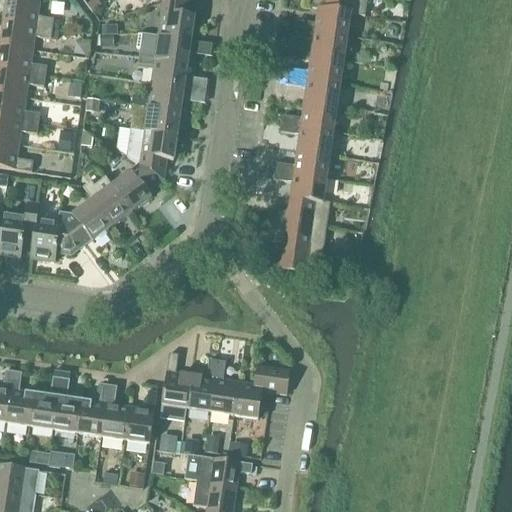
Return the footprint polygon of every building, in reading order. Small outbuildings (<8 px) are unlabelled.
[(41,4),(11,0),(6,0),(4,24),(53,31),(54,21),(38,19),(41,4)] [(157,38),(191,43),(195,18),(188,17),(190,0),(180,0),(162,5),(157,38)] [(312,10),(318,11),(351,16),(365,18),(367,0),(324,0),(323,1),(314,0),(312,10)] [(318,11),(315,25),(297,23),(296,32),(348,39),(351,16),(318,11)] [(0,48),(34,53),(36,39),(51,41),(53,31),(4,24),(0,48)] [(348,39),(296,32),(295,39),(313,42),(311,58),(344,63),(348,39)] [(139,59),(188,66),(191,43),(157,38),(142,35),(142,36),(138,35),(136,49),(140,49),(139,59)] [(0,48),(0,71),(46,79),(47,68),(32,66),(34,53),(0,48)] [(344,63),(311,58),(309,73),(290,70),(289,79),(341,86),(344,63)] [(151,85),(184,90),(188,66),(139,59),(137,69),(153,72),(151,85)] [(0,96),(27,100),(29,87),(44,89),(46,79),(0,71),(0,96)] [(306,89),(304,105),(337,110),(341,86),(289,79),(288,87),(306,89)] [(132,107),(181,114),(184,90),(151,85),(149,99),(133,97),(132,107)] [(0,120),(39,126),(40,116),(25,114),(27,100),(0,96),(0,120)] [(304,105),(302,120),(283,118),(282,125),(334,133),(337,110),(304,105)] [(128,130),(177,138),(181,114),(132,107),(128,130)] [(0,145),(20,148),(22,134),(37,136),(39,126),(0,120),(0,145)] [(334,133),(282,125),(281,134),(299,137),(297,151),(331,156),(334,133)] [(177,138),(128,130),(125,156),(139,166),(164,182),(167,161),(174,162),(177,138)] [(20,148),(0,145),(0,169),(32,175),(33,163),(18,161),(20,148)] [(331,156),(297,151),(295,168),(276,165),(275,172),(327,180),(331,156)] [(112,186),(132,214),(152,199),(148,194),(164,182),(139,166),(112,186)] [(292,184),(290,199),(324,204),(327,180),(275,172),(274,182),(292,184)] [(0,188),(7,190),(9,178),(0,176),(0,188)] [(106,180),(95,188),(91,183),(83,189),(92,201),(112,229),(132,214),(112,186),(111,187),(106,180)] [(288,211),(284,214),(275,213),(274,221),(327,229),(330,205),(324,204),(290,199),(288,211)] [(59,215),(58,222),(62,222),(62,224),(63,224),(82,249),(91,242),(92,244),(112,229),(92,201),(72,216),(59,215)] [(36,232),(38,219),(40,206),(28,205),(26,219),(3,215),(0,236),(0,256),(21,259),(25,231),(35,232),(36,232)] [(35,232),(31,261),(55,264),(56,255),(71,257),(82,249),(63,224),(62,224),(62,222),(58,222),(38,219),(36,232),(35,232)] [(283,247),(323,253),(327,229),(274,221),(273,231),(281,232),(285,237),(283,247)] [(320,278),(322,259),(323,253),(283,247),(281,258),(277,261),(268,260),(267,270),(320,278)] [(169,356),(162,407),(160,419),(184,423),(190,378),(176,376),(178,357),(169,356)] [(190,378),(184,423),(185,423),(186,411),(211,414),(218,363),(210,362),(207,380),(190,378)] [(218,363),(211,414),(234,418),(238,385),(223,383),(226,364),(218,363)] [(263,393),(287,397),(290,373),(257,368),(254,387),(238,385),(234,418),(258,422),(263,393)] [(0,424),(6,425),(13,374),(6,373),(3,391),(0,390),(0,424)] [(35,396),(30,429),(54,432),(62,374),(54,373),(53,379),(50,398),(35,396)] [(13,374),(6,425),(30,429),(35,396),(19,394),(22,375),(13,374)] [(62,374),(54,432),(78,436),(83,403),(67,401),(70,382),(71,375),(62,374)] [(101,439),(109,387),(101,386),(98,405),(83,403),(78,436),(101,439)] [(125,443),(130,410),(114,407),(117,389),(109,387),(101,439),(125,443)] [(150,446),(157,394),(148,393),(146,412),(130,410),(125,443),(150,446)] [(188,457),(184,481),(197,483),(236,489),(238,478),(242,474),(251,476),(253,466),(200,459),(188,457)] [(163,477),(164,466),(153,464),(151,476),(163,477)] [(39,473),(0,466),(0,492),(35,497),(39,473)] [(232,511),(236,489),(197,483),(193,507),(207,510),(207,511),(232,511)] [(33,511),(35,497),(0,492),(0,511),(33,511)]
